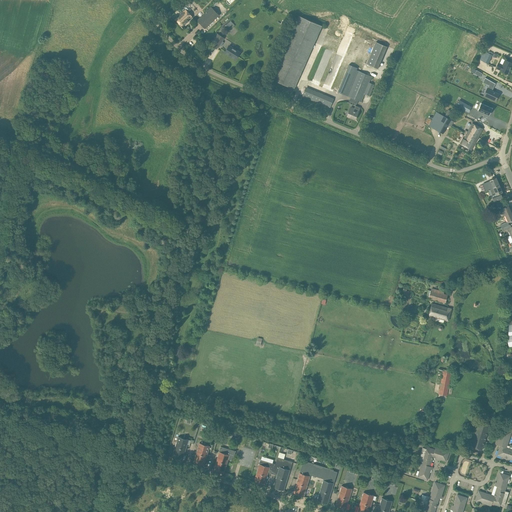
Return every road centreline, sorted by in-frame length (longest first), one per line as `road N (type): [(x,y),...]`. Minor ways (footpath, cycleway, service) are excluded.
road 1 (unclassified): [(500,156),(464,169),(434,166),(259,93),(191,60),(136,0)]
road 2 (residential): [(124,451),(321,511)]
